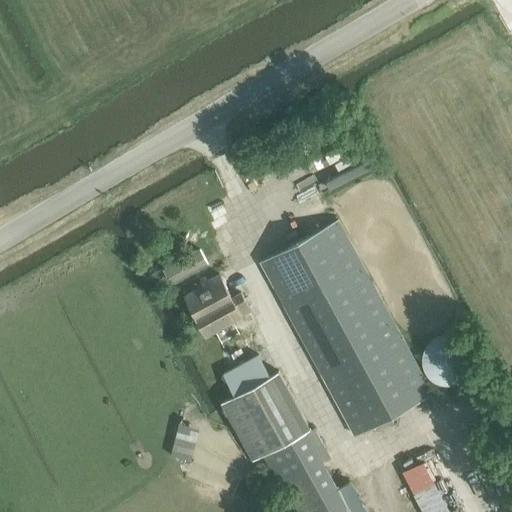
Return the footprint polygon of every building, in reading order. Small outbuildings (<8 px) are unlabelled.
[(261,261),(289,313),(356,435),(433,393),(367,271),(338,219),(261,261)] [(186,294),(206,333),(251,309),(241,292),(232,296),(220,273),(198,285),(199,287),(186,294)] [(469,362),(469,361),(468,353),(465,348),(463,345),(455,340),(452,339),(447,338),(442,338),(437,339),(433,342),(430,344),(427,347),(424,351),(423,356),(422,361),(424,369),(425,373),(428,377),(431,380),(436,382),(444,385),(448,384),(454,383),(458,381),(462,378),(464,375),(467,371),(468,368),(469,362)] [(254,458),(263,453),(267,459),(294,511),(350,511),(306,430),(310,428),(278,371),(222,401),(254,458)] [(193,457),(197,438),(178,434),(174,453),(193,457)] [(452,511),(427,457),(404,467),(424,511),(452,511)]
